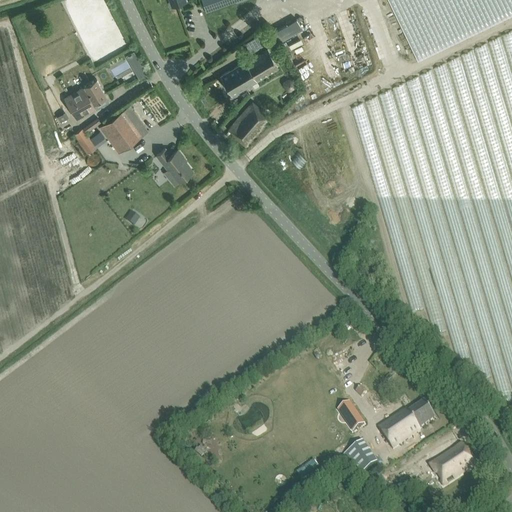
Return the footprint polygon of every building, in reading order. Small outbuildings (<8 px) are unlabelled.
[(202,0),(206,11),(235,1),(236,3),(244,0),(202,0)] [(511,0),(373,0),(389,57),(511,23),(511,0)] [(296,18),(288,23),(294,34),(302,29),(296,18)] [(246,60),(238,64),(220,75),(232,95),(257,80),(256,78),(276,66),(266,50),(247,62),(246,60)] [(292,66),(286,68),(290,79),(296,77),(292,66)] [(135,71),(139,78),(146,74),(142,67),(135,71)] [(83,86),(71,93),(64,97),(76,119),(96,108),(93,103),(106,96),(96,79),(83,86)] [(284,83),(284,85),(287,90),(290,90),(294,88),(295,84),(292,80),(289,80),(284,83)] [(245,145),(270,117),(252,101),(247,106),(237,117),(228,129),(234,134),(233,135),(245,145)] [(148,131),(129,105),(100,126),(118,152),(148,131)] [(68,114),(60,118),(63,124),(71,121),(68,114)] [(82,128),(74,134),(88,153),(96,147),(82,128)] [(183,156),(177,149),(170,155),(165,148),(156,155),(167,169),(168,168),(179,181),(192,170),(182,157),(183,156)] [(90,163),(99,169),(105,159),(96,153),(90,163)] [(327,354),(267,391),(289,427),(349,390),(327,354)] [(362,398),(367,393),(361,387),(356,392),(362,398)] [(408,409),(378,428),(394,451),(422,432),(421,429),(436,419),(424,401),(409,411),(408,409)] [(364,425),(350,403),(339,410),(354,432),(364,425)] [(272,404),(266,408),(271,414),(276,410),(272,404)] [(378,463),(364,441),(344,455),(359,476),(378,463)] [(462,445),(430,466),(430,467),(434,464),(435,464),(438,468),(433,471),(436,475),(437,474),(442,481),(441,482),(443,486),(448,483),(454,479),(454,480),(480,463),(474,452),(470,447),(470,448),(466,451),(465,450),(463,452),(460,447),(463,446),(462,445)] [(429,480),(420,487),(427,498),(437,491),(429,480)]
